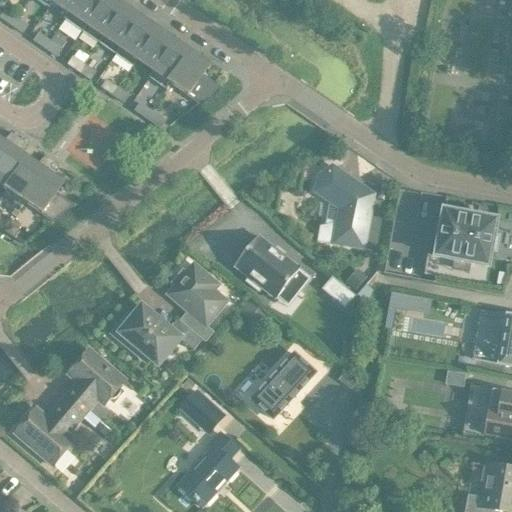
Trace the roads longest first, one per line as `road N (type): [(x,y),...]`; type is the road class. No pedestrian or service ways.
road 1 (residential): [(0,305),(275,79)]
road 2 (residential): [(511,194),(423,178),(297,93)]
road 3 (residential): [(0,106),(23,122),(53,91),(52,72),(0,36)]
road 4 (residential): [(163,0),(275,79)]
